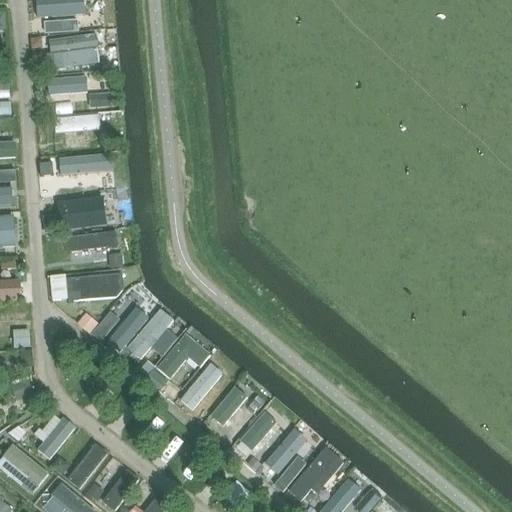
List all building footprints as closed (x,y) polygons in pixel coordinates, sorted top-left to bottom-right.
[(48,0),(49,23),(87,22),(86,0),(48,0)] [(47,40),(48,71),(98,70),(97,39),(47,40)] [(98,80),(53,82),(54,97),(99,94),(98,80)] [(108,117),(55,120),(56,135),(109,132),(108,117)] [(0,161),(15,161),(15,145),(0,145),(0,161)] [(103,158),(61,161),(62,176),(104,173),(103,158)] [(112,197),(73,199),(74,212),(113,210),(112,197)] [(12,220),(0,220),(0,248),(13,249),(12,220)] [(51,252),(116,248),(115,232),(50,236),(51,252)] [(3,253),(6,263),(24,258),(21,247),(3,253)] [(121,299),(119,276),(50,280),(51,304),(121,299)] [(0,301),(20,301),(20,284),(0,284),(0,301)] [(94,326),(103,314),(89,304),(80,315),(94,326)] [(120,351),(149,316),(138,307),(109,342),(120,351)] [(0,310),(0,323),(26,323),(26,310),(0,310)] [(139,360),(160,334),(148,324),(127,350),(139,360)] [(156,373),(167,383),(186,360),(198,370),(210,356),(198,346),(187,337),(156,373)] [(200,406),(221,380),(213,373),(191,399),(200,406)] [(17,403),(39,394),(35,385),(34,376),(10,384),(17,403)] [(131,383),(97,423),(126,445),(159,405),(134,385),(131,383)] [(222,431),(246,401),(236,392),(211,422),(222,431)] [(258,458),(280,430),(262,416),(240,443),(258,458)] [(39,435),(46,423),(36,417),(29,428),(39,435)] [(75,431),(63,422),(35,458),(47,467),(75,431)] [(292,477),(313,452),(302,443),(293,435),(284,446),(293,454),(281,468),(292,477)] [(110,452),(98,443),(68,483),(80,492),(110,452)] [(304,510),(334,474),(317,461),(288,497),(304,510)] [(98,509),(126,472),(113,462),(85,499),(98,509)] [(28,477),(11,465),(1,477),(18,490),(28,477)] [(324,511),(342,511),(362,488),(352,479),(324,511)] [(71,511),(47,493),(38,505),(46,511),(71,511)] [(155,500),(146,511),(167,511),(169,510),(155,500)]
